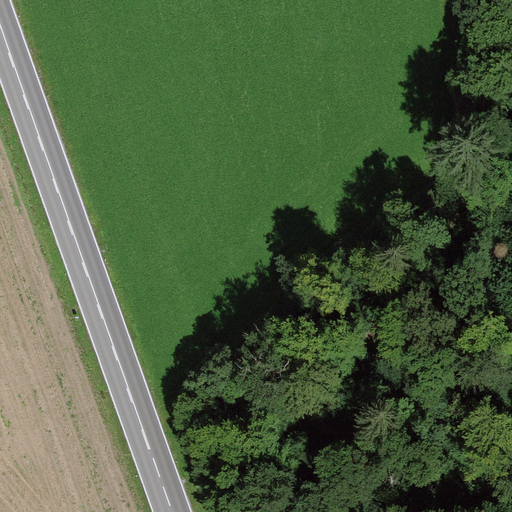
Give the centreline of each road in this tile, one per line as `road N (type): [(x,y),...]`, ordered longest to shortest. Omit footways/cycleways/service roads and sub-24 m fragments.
road 1 (track): [(233,511),(363,334),(511,83)]
road 2 (secondary): [(164,511),(0,42)]
